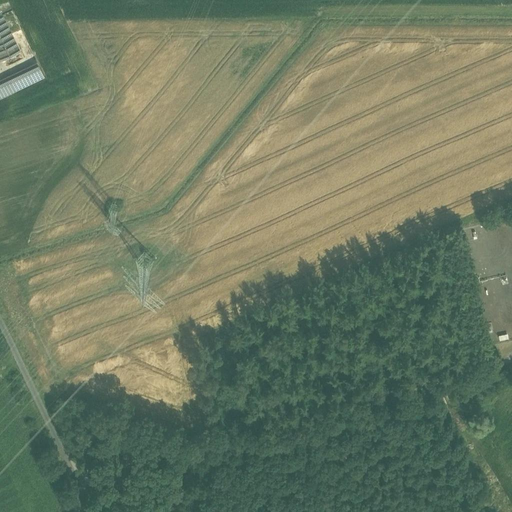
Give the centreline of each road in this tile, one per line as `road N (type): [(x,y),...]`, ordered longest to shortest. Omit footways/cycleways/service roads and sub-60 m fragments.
road 1 (track): [(75,477),(511,358)]
road 2 (unclassified): [(0,322),(94,511)]
